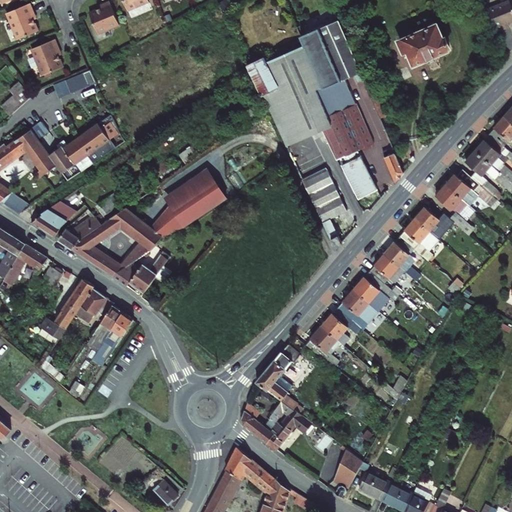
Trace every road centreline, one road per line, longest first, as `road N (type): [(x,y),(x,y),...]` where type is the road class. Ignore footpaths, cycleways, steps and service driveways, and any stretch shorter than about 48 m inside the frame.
road 1 (secondary): [(511,74),(224,389)]
road 2 (residential): [(187,389),(145,313),(0,212)]
road 3 (residential): [(226,424),(351,511)]
